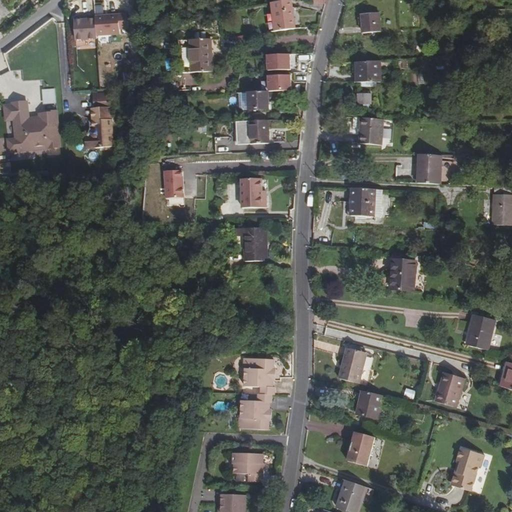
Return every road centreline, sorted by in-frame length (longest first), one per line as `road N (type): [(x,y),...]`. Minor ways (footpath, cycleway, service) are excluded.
road 1 (residential): [(296,443),(310,115),(336,0)]
road 2 (residential): [(192,511),(207,441),(296,443)]
